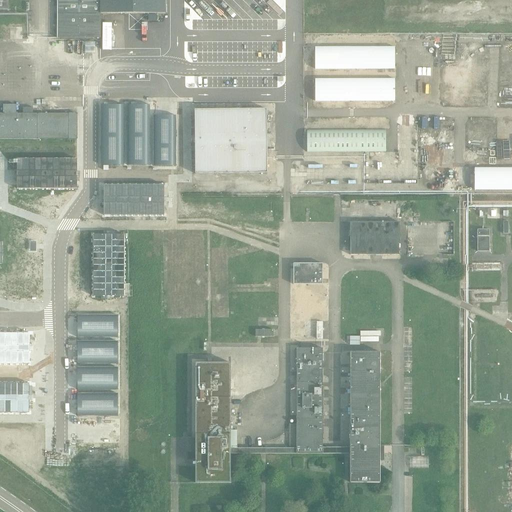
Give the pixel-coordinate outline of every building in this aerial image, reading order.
[(56,0),(57,28),(57,38),(101,38),(102,14),(166,14),(165,0),(56,0)] [(104,49),(112,49),(112,41),(112,22),(104,22),(104,49)] [(430,42),(400,40),(399,48),(408,48),(430,49),(430,42)] [(395,69),(395,46),(314,47),(314,69),(395,69)] [(394,101),(394,79),(315,79),(315,101),(394,101)] [(0,139),(77,139),(78,113),(69,113),(69,114),(17,113),(16,105),(3,105),(3,113),(0,113),(0,263),(2,264),(2,242),(0,242),(0,139)] [(124,106),(101,106),(101,166),(124,166),(124,106)] [(150,106),(127,106),(127,166),(150,166),(150,106)] [(266,110),(195,110),(195,173),(266,173),(266,110)] [(176,116),(153,116),(153,167),(176,167),(176,116)] [(307,130),(307,152),(386,152),(386,130),(307,130)] [(78,159),(18,159),(17,189),(77,189),(78,159)] [(474,182),(474,192),(511,191),(511,169),(474,169),(474,182)] [(164,187),(103,187),(103,218),(164,218),(164,187)] [(350,223),(350,255),(399,255),(399,223),(350,223)] [(490,252),(490,230),(478,230),(478,252),(490,252)] [(125,234),(94,234),(93,296),(124,297),(125,234)] [(168,272),(230,272),(230,240),(168,241),(168,272)] [(323,285),(323,264),(293,264),(294,285),(323,285)] [(168,291),(168,322),(230,323),(231,291),(168,291)] [(118,315),(78,315),(78,338),(118,338),(118,315)] [(118,341),(78,342),(78,364),(118,364),(118,341)] [(297,349),(297,424),(289,424),(289,448),(289,454),(323,454),(323,448),(323,349),(297,349)] [(350,352),(350,448),(350,454),(350,483),(380,483),(380,462),(384,462),(384,446),(380,446),(380,352),(350,352)] [(231,363),(196,363),(196,483),(231,483),(231,454),(237,454),(237,448),(237,431),(231,431),(231,363)] [(118,368),(78,368),(78,390),(118,390),(118,368)] [(118,394),(78,394),(78,417),(118,416),(118,394)]
